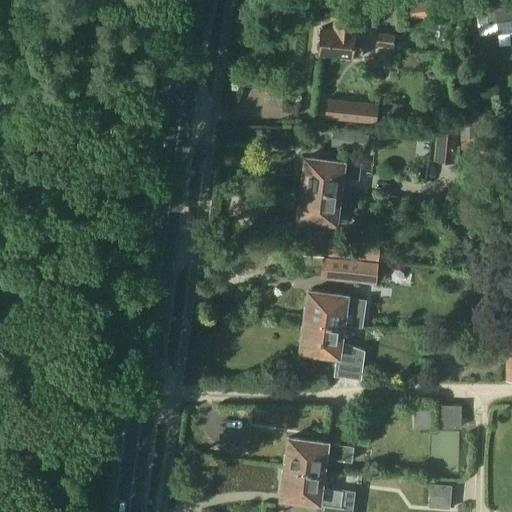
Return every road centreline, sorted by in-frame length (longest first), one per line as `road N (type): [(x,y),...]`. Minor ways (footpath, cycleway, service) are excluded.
road 1 (primary): [(144,391),(196,0)]
road 2 (residential): [(144,391),(482,391)]
road 3 (track): [(19,0),(11,173),(0,217)]
road 4 (primary): [(129,511),(144,391)]
road 5 (residential): [(482,391),(476,511)]
